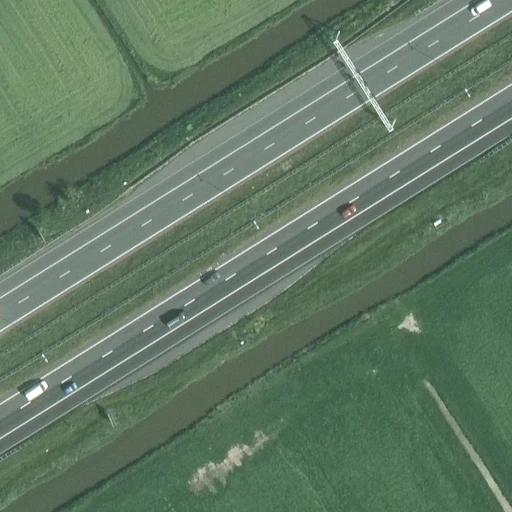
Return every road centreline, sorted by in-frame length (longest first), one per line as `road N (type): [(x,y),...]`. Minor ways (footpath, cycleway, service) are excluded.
road 1 (motorway): [(0,432),(511,112)]
road 2 (motorway): [(506,0),(0,316)]
